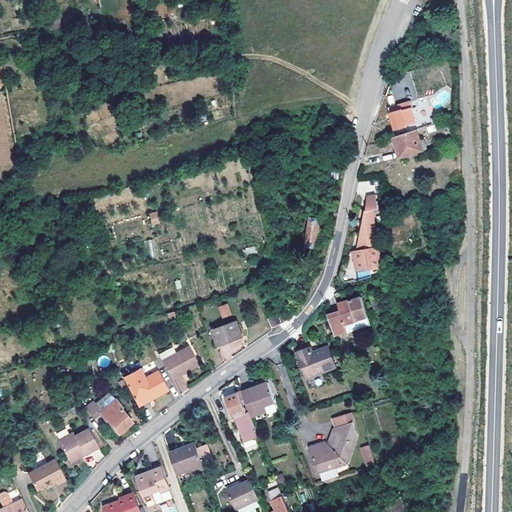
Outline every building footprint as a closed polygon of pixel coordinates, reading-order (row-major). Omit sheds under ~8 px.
[(45,21),(37,21),(36,29),(45,30),(45,21)] [(390,108),(397,130),(418,124),(411,101),(390,108)] [(394,137),(401,157),(424,150),(417,130),(394,137)] [(376,195),(367,196),(367,210),(365,211),(358,245),(359,250),(356,251),(358,260),(355,260),(357,271),(382,267),(372,212),(374,209),(378,209),(376,195)] [(157,211),(149,213),(152,226),(161,223),(157,211)] [(294,213),(288,238),(314,243),(320,219),(294,213)] [(369,296),(374,313),(381,312),(375,294),(369,296)] [(340,303),(342,310),(328,314),(334,334),(370,323),(362,296),(340,303)] [(222,318),(232,315),(227,303),(217,307),(222,318)] [(269,318),(273,327),(281,323),(278,314),(269,318)] [(213,329),(219,345),(242,336),(237,320),(213,329)] [(182,373),(184,375),(201,365),(191,346),(163,360),(173,378),(182,373)] [(307,378),(335,365),(326,346),(311,353),(308,346),(296,352),(307,378)] [(148,397),(167,387),(159,370),(145,378),(140,368),(124,377),(129,386),(138,405),(149,400),(148,397)] [(443,372),(433,376),(435,384),(445,380),(443,372)] [(184,376),(184,375),(182,373),(173,378),(175,382),(184,376)] [(253,391),(252,388),(243,392),(252,416),(267,410),(265,405),(276,401),(269,382),(259,386),(260,388),(253,391)] [(169,390),(167,387),(148,397),(149,400),(169,390)] [(86,401),(95,398),(89,391),(82,396),(86,401)] [(95,398),(86,401),(91,407),(96,402),(101,409),(99,411),(106,419),(108,418),(119,432),(132,422),(132,419),(122,407),(123,406),(116,398),(115,398),(109,392),(98,401),(95,398)] [(252,416),(243,392),(226,398),(233,418),(236,417),(245,442),(260,437),(259,435),(252,416)] [(437,407),(441,406),(437,394),(416,400),(422,422),(440,416),(437,407)] [(85,412),(91,407),(86,401),(80,406),(85,412)] [(330,446),(312,453),(320,474),(323,473),(341,467),(349,463),(358,434),(353,422),(335,429),(329,445),(330,446)] [(82,451),(85,455),(100,447),(90,428),(76,435),(74,432),(58,440),(68,459),(82,451)] [(178,472),(194,466),(195,471),(205,467),(203,461),(198,447),(196,442),(180,448),(180,446),(169,450),(178,472)] [(207,443),(198,447),(203,461),(213,457),(207,443)] [(311,450),(312,453),(330,446),(329,445),(328,443),(311,450)] [(366,467),(375,464),(368,445),(360,448),(366,467)] [(70,463),(85,455),(82,451),(68,459),(70,463)] [(54,480),(56,485),(66,480),(55,459),(28,472),(36,489),(45,485),(46,487),(52,484),(51,482),(54,480)] [(145,498),(171,489),(162,466),(136,476),(145,498)] [(180,480),(196,474),(195,471),(194,466),(178,472),(180,480)] [(343,473),(341,467),(323,473),(325,479),(343,473)] [(229,491),(236,509),(259,500),(252,481),(229,491)] [(175,500),(171,489),(145,498),(148,505),(156,501),(158,507),(175,500)] [(0,507),(0,511),(29,511),(22,498),(14,502),(9,491),(5,490),(1,491),(0,493),(0,496),(4,506),(0,507)] [(281,490),(270,494),(277,511),(275,511),(289,511),(282,493),(281,490)] [(142,511),(135,492),(126,495),(128,499),(108,506),(110,511),(142,511)] [(106,507),(108,506),(128,499),(126,495),(105,504),(106,507)]
